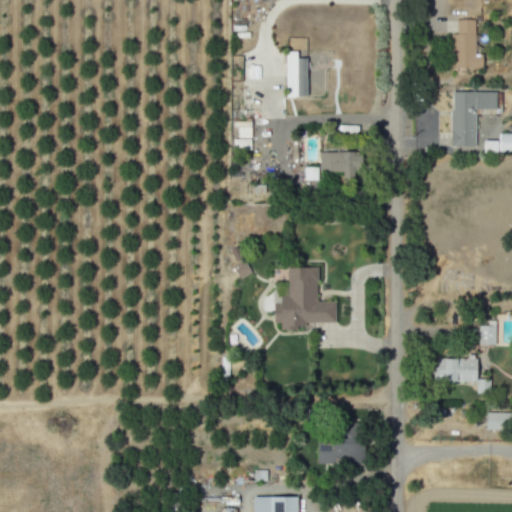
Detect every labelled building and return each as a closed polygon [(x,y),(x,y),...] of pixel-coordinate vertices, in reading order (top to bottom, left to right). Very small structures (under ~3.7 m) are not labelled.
[(481,54),(474,54),(475,19),(456,19),(455,34),(450,34),(450,67),(481,67),(481,54)] [(305,96),(306,58),(295,58),(296,51),(285,51),(284,96),(305,96)] [(474,146),(474,109),(495,109),(495,92),(450,91),(450,146),(474,146)] [(250,138),(250,121),(235,121),(235,137),(250,138)] [(483,140),(482,151),(511,151),(511,132),(498,132),(498,140),(483,140)] [(319,151),(318,172),(361,173),(361,152),(319,151)] [(317,167),(304,167),(304,180),(316,180),(317,167)] [(250,273),(243,260),(232,265),(238,278),(250,273)] [(316,267),(286,267),(286,286),(272,286),(272,322),(279,322),(279,328),(304,328),(304,322),(334,322),(334,302),(316,302),(316,267)] [(436,379),(475,381),(475,359),(437,357),(436,379)] [(484,429),(509,429),(509,413),(484,412),(484,429)] [(317,434),(316,463),(361,464),(362,435),(317,434)] [(296,511),(297,497),(252,496),(251,511),(296,511)]
